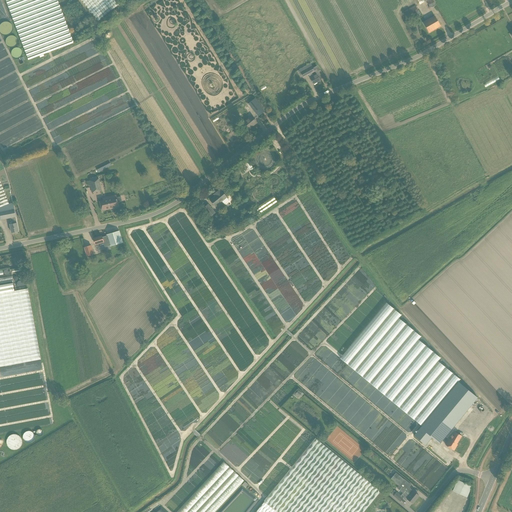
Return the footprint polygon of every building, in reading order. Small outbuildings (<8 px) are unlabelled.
[(5,0),(28,60),(74,43),(57,0),(5,0)] [(117,0),(80,0),(98,21),(120,4),(117,0)] [(415,5),(402,12),(405,18),(418,11),(415,5)] [(423,22),(426,29),(429,33),(441,26),(438,22),(434,16),(423,22)] [(303,78),(307,76),(309,75),(310,78),(310,79),(311,80),(313,84),(320,81),(318,76),(317,75),(315,71),(310,63),(299,70),(303,78)] [(248,104),(255,113),(258,116),(265,111),(255,99),(248,104)] [(242,123),(245,126),(248,130),(251,127),(253,125),(253,126),(257,123),(254,119),(251,115),(249,117),(249,118),(242,123)] [(57,145),(67,141),(66,139),(63,140),(61,135),(56,137),(54,133),(52,134),(57,145)] [(101,191),(98,178),(89,181),(92,193),(101,191)] [(0,181),(0,220),(10,218),(11,221),(12,221),(12,224),(10,224),(12,233),(18,232),(13,203),(9,204),(0,181)] [(215,206),(221,201),(224,204),(229,200),(226,197),(227,197),(225,194),(221,191),(220,189),(216,192),(217,194),(210,200),(215,206)] [(277,202),(273,197),(256,209),(260,214),(277,202)] [(118,206),(117,201),(116,198),(99,202),(100,206),(101,211),(110,209),(110,208),(118,206)] [(209,217),(215,213),(208,204),(203,209),(209,217)] [(119,231),(106,235),(107,236),(110,245),(109,246),(110,247),(123,243),(119,231)] [(100,237),(93,239),(95,244),(95,245),(100,243),(103,242),(105,247),(109,246),(110,245),(107,236),(102,237),(102,236),(100,237)] [(84,248),(86,252),(87,256),(94,254),(92,250),(91,245),(84,248)] [(0,366),(41,359),(27,288),(14,291),(13,283),(0,285),(0,366)] [(386,303),(340,358),(421,426),(460,380),(438,361),(440,358),(418,340),(421,337),(399,318),(401,315),(386,303)] [(459,382),(414,435),(425,445),(432,437),(440,443),(478,398),(459,382)] [(455,432),(450,439),(449,439),(446,445),(454,450),(457,445),(456,444),(461,436),(455,432)] [(315,438),(264,501),(265,501),(256,511),(363,511),(380,492),(315,438)] [(404,479),(404,480),(399,476),(394,481),(394,482),(402,487),(401,488),(407,492),(407,493),(410,495),(416,499),(419,496),(415,493),(413,491),(409,488),(411,485),(404,479)] [(472,486),(457,480),(452,491),(467,498),(472,486)] [(396,492),(393,496),(396,498),(400,501),(403,498),(406,501),(407,499),(413,504),(416,499),(414,498),(410,495),(408,494),(407,493),(407,492),(401,488),(402,487),(399,485),(397,488),(399,490),(402,492),(403,493),(401,496),(396,492)]
